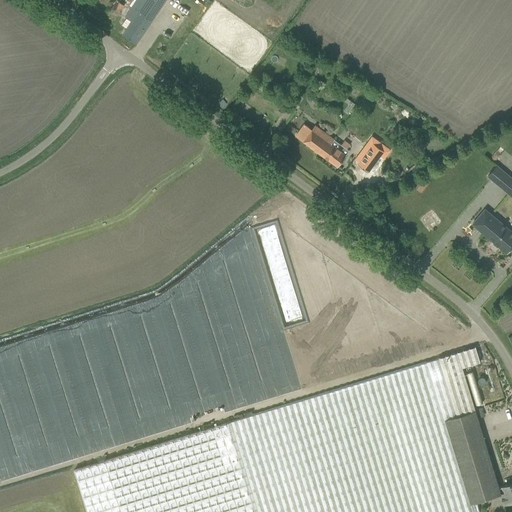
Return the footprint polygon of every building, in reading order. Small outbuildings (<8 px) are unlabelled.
[(117,0),(112,7),(114,9),(119,12),(124,5),(120,2),(117,0)] [(127,18),(122,24),(125,26),(127,28),(123,34),(137,43),(165,0),(135,0),(124,16),(127,18)] [(304,124),(296,135),(337,166),(343,158),(350,152),(315,126),(312,130),(304,124)] [(362,150),(361,151),(355,159),(359,162),(358,164),(368,172),(380,156),(384,159),(391,150),(372,136),(369,141),(373,144),(366,153),(362,150)] [(511,177),(497,165),(487,175),(509,193),(511,189),(511,177)] [(411,184),(420,192),(428,183),(419,175),(411,184)] [(417,218),(428,233),(441,222),(430,208),(417,218)] [(472,224),(507,253),(511,247),(511,231),(485,209),(472,224)] [(480,362),(476,346),(231,421),(74,469),(87,511),(480,511),(478,502),(500,495),(503,504),(511,501),(511,483),(503,486),(499,488),(462,367),(480,362)]
